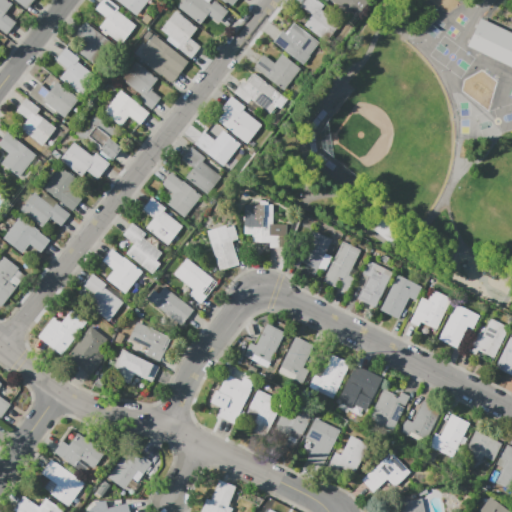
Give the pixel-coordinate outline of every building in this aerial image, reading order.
[(0,0),(0,30),(7,35),(17,21),(6,14),(14,3),(9,0),(0,0)] [(33,0),(28,8),(16,0),(33,0)] [(135,26),(116,10),(119,7),(110,0),(102,0),(96,8),(107,17),(100,27),(121,44),(135,26)] [(149,0),(116,0),(137,15),(149,0)] [(228,12),(213,0),(210,4),(205,0),(182,0),(178,6),(200,24),(208,15),(219,24),(228,12)] [(306,0),(317,0),(324,5),(321,10),(337,22),(324,40),(304,26),(312,15),(301,7),(306,0)] [(324,0),(327,2),(328,0),(330,0),(348,14),(359,0),(324,0)] [(197,28),(175,11),(160,30),(169,37),(167,40),(191,59),(201,47),(189,38),(197,28)] [(466,46),(511,67),(511,33),(479,18),(466,46)] [(77,35),(86,22),(116,44),(99,66),(80,52),(87,42),(77,35)] [(293,23),(319,43),(303,65),(273,42),(282,30),(285,33),(293,23)] [(153,35),(144,46),(150,50),(141,61),(172,84),(189,62),(153,35)] [(66,47),(80,58),(77,61),(97,76),(83,95),(61,79),(68,69),(56,60),(66,47)] [(254,67),(284,90),(300,69),(281,55),(274,63),(263,55),(254,67)] [(136,62),(158,80),(150,89),(161,98),(151,110),(137,99),(140,95),(122,79),(136,62)] [(234,93),(243,81),(253,89),(261,80),(284,98),(270,115),(251,99),(247,104),(234,93)] [(57,82),(80,101),(65,118),(46,103),(44,106),(29,95),(39,83),(50,91),(57,82)] [(148,113),(119,90),(102,113),(120,127),(128,117),(139,125),(148,113)] [(231,97),(245,107),(242,111),(262,126),(248,144),(217,121),(224,111),(221,109),(231,97)] [(26,98),(17,111),(28,120),(21,130),(43,147),(57,128),(38,114),(41,110),(26,98)] [(110,160),(120,148),(107,139),(114,130),(98,118),(85,135),(100,146),(97,150),(110,160)] [(222,131),(240,145),(224,167),(194,144),(203,132),(214,141),(222,131)] [(0,142),(8,133),(37,156),(20,178),(2,163),(9,154),(0,146),(0,142)] [(110,165),(94,153),(92,156),(74,142),(60,160),(82,177),(89,168),(101,177),(110,165)] [(182,159),(191,147),(206,159),(203,163),(222,177),(208,195),(185,178),(193,168),(182,159)] [(74,211),(45,189),(61,168),(79,182),(72,192),(83,200),(74,211)] [(171,172),(161,185),(173,194),(166,203),(185,217),(201,196),(171,172)] [(71,215),(62,226),(51,218),(43,228),(21,211),(35,193),(54,208),(57,204),(71,215)] [(151,197),(165,208),(163,211),(182,226),(167,245),(145,228),(154,217),(143,208),(151,197)] [(244,204),(262,205),(262,208),(273,208),(272,223),(286,224),(286,235),(278,235),(278,248),(269,248),(269,243),(251,242),(251,235),(243,235),(244,204)] [(4,239),(23,254),(30,244),(42,253),(51,241),(21,218),(4,239)] [(372,228),(379,218),(390,226),(383,236),(372,228)] [(132,224),(146,234),(143,238),(162,253),(148,271),(126,253),(133,244),(123,236),(132,224)] [(219,271),(238,265),(231,240),(237,238),(233,225),(224,228),(226,233),(209,239),(219,271)] [(313,231),(332,240),(318,270),(299,261),(313,231)] [(322,281),(347,293),(358,272),(352,269),(361,251),(342,241),(322,281)] [(111,250),(142,272),(127,293),(107,279),(114,270),(102,262),(111,250)] [(19,269),(4,258),(0,262),(0,306),(2,308),(17,288),(10,281),(19,269)] [(186,259),(212,279),(201,294),(205,297),(199,305),(188,296),(192,290),(173,275),(186,259)] [(375,308),(357,298),(368,278),(362,274),(369,261),(393,273),(375,308)] [(83,287),(93,274),(107,284),(104,288),(122,302),(108,320),(87,305),(94,295),(83,287)] [(379,310),(398,319),(409,298),(414,300),(421,287),(397,275),(379,310)] [(163,288),(194,310),(182,326),(146,300),(153,290),(159,294),(163,288)] [(432,291),(451,300),(437,330),(420,322),(418,326),(410,322),(421,298),(427,301),(432,291)] [(456,304),(479,316),(474,330),(466,327),(456,349),(438,340),(456,304)] [(69,312),(84,323),(62,355),(38,337),(52,317),(61,323),(69,312)] [(490,319),(509,328),(494,358),(478,351),(475,356),(466,352),(473,338),(479,341),(490,319)] [(137,322),(169,336),(162,351),(166,353),(161,363),(145,355),(148,349),(128,340),(137,322)] [(244,356),(268,367),(285,332),(266,323),(256,346),(250,343),(244,356)] [(89,326),(107,339),(96,355),(102,359),(91,374),(67,358),(89,326)] [(295,336),(278,372),(303,384),(309,371),(302,368),(313,345),(295,336)] [(510,337),(511,338),(511,376),(494,368),(510,337)] [(123,350),(159,367),(152,382),(134,374),(130,384),(121,380),(121,379),(125,369),(116,364),(123,350)] [(331,355),(350,364),(333,399),(308,387),(314,375),(320,378),(331,355)] [(355,365),(382,379),(370,403),(353,395),(355,390),(345,385),(355,365)] [(226,375),(252,387),(235,424),(219,416),(227,399),(217,394),(226,375)] [(0,381),(3,384),(0,388),(0,396),(12,405),(2,418),(0,416),(0,381)] [(383,389),(399,397),(401,392),(410,397),(392,432),(368,420),(383,389)] [(257,390),(281,401),(265,435),(251,429),(255,420),(245,415),(257,390)] [(406,419),(400,431),(425,443),(442,407),(424,398),(412,422),(406,419)] [(311,415),(302,436),(291,431),(285,446),(269,439),(285,404),(311,415)] [(435,433),(428,447),(452,459),(470,423),(451,414),(440,436),(435,433)] [(314,418),(340,431),(323,467),(307,459),(315,442),(305,438),(314,418)] [(475,430),(463,452),(481,462),(484,456),(494,462),(503,445),(475,430)] [(54,452),(83,474),(89,465),(93,468),(105,453),(77,433),(68,446),(62,441),(54,452)] [(349,436),(368,444),(355,475),(339,468),(337,472),(328,468),(335,452),(341,455),(349,436)] [(511,447),(511,489),(496,482),(503,468),(497,465),(506,445),(511,447)] [(108,478),(124,490),(138,471),(144,475),(152,463),(143,456),(141,459),(127,450),(108,478)] [(361,481),(391,452),(410,473),(394,488),(387,480),(373,494),(361,481)] [(51,460),(84,483),(68,507),(50,494),(57,485),(41,474),(51,460)] [(102,498),(95,493),(104,480),(111,485),(102,498)] [(218,481),(235,487),(227,508),(232,510),(231,511),(200,511),(206,499),(210,501),(218,481)] [(45,498),(63,511),(62,511),(15,511),(13,510),(23,496),(38,507),(45,498)] [(478,511),(510,511),(490,497),(478,511)] [(423,511),(421,499),(382,506),(383,511),(423,511)] [(129,511),(127,503),(91,511),(129,511)]
